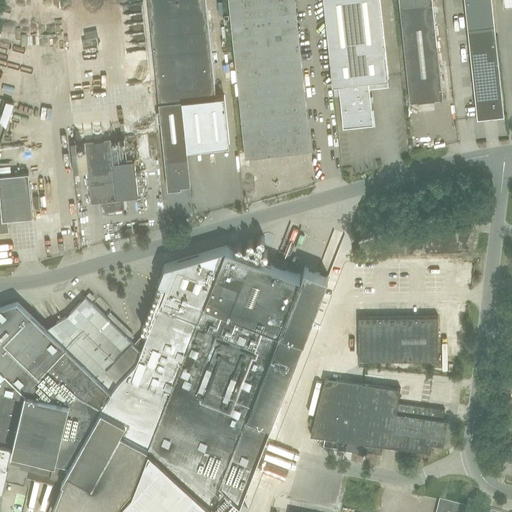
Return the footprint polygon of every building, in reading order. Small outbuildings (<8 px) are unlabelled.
[(215,95),(205,0),(148,0),(167,186),(176,186),(176,185),(189,183),(186,148),(228,144),(223,95),(215,95)] [(228,0),(244,157),(311,150),(296,0),(228,0)] [(370,81),(388,79),(379,0),(323,0),(333,84),(338,84),(343,127),(373,124),(369,87),(370,87),(370,81)] [(443,98),(432,0),(399,0),(410,101),(443,98)] [(499,64),(492,4),(465,7),(472,67),(499,64)] [(504,114),(499,64),(472,67),(477,117),(504,114)] [(110,148),(109,137),(83,140),(89,201),(102,200),(103,211),(123,209),(122,198),(137,196),(133,160),(118,162),(116,147),(110,148)] [(0,193),(0,228),(6,228),(6,224),(2,218),(2,214),(30,212),(31,216),(32,216),(30,172),(0,173),(0,192),(0,194),(0,193)] [(226,245),(165,264),(158,280),(166,283),(145,338),(140,336),(134,342),(85,296),(67,315),(47,327),(18,299),(0,305),(0,489),(3,492),(5,478),(24,483),(26,475),(55,482),(56,476),(62,478),(64,479),(52,510),(56,511),(110,511),(133,486),(148,445),(221,511),(244,511),(248,509),(239,501),(327,275),(304,266),(301,274),(285,268),(288,260),(277,256),(274,264),(226,245)] [(300,257),(297,256),(294,255),(289,267),(295,269),(300,257)] [(450,287),(467,287),(467,275),(450,275),(450,287)] [(359,317),(360,360),(439,359),(438,316),(359,317)] [(353,450),(363,383),(326,378),(311,435),(325,437),(324,446),(328,446),(353,450)] [(444,445),(447,420),(443,419),(445,409),(429,407),(399,403),(401,388),(387,386),(363,383),(353,450),(382,453),(382,448),(383,445),(401,447),(400,456),(418,459),(420,450),(430,451),(431,443),(444,445)] [(220,511),(149,447),(132,491),(112,511),(220,511)] [(466,511),(468,509),(466,509),(440,502),(437,511),(466,511)]
